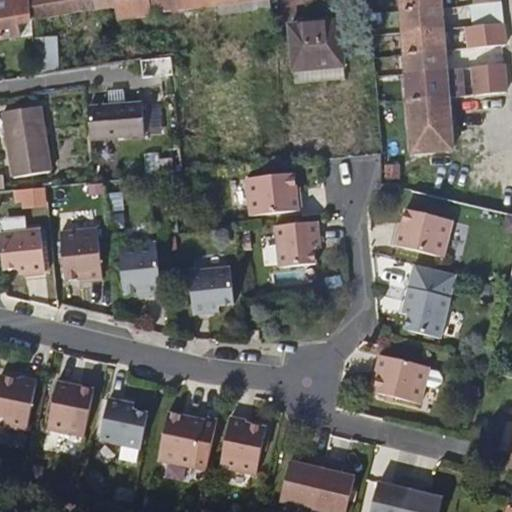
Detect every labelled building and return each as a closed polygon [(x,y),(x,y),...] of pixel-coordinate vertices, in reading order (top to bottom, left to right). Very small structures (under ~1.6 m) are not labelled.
[(33,0),(0,0),(0,41),(35,36),(34,21),(33,0)] [(152,0),(33,0),(34,21),(100,11),(118,9),(120,21),(155,16),(152,0)] [(170,0),(152,0),(155,16),(172,13),(170,0)] [(179,0),(170,0),(172,13),(181,12),(179,0)] [(179,0),(181,12),(221,7),(270,0),(179,0)] [(441,0),(400,0),(412,153),(453,149),(449,97),(464,95),(461,68),(447,70),(441,0)] [(500,1),(479,3),(481,19),(502,17),(500,1)] [(101,23),(120,21),(118,9),(100,11),(101,23)] [(505,44),(502,17),(481,19),(467,20),(470,48),(484,46),(505,44)] [(346,77),(341,20),(290,25),(295,82),(346,77)] [(46,68),(61,67),(60,36),(45,37),(46,68)] [(174,55),(145,59),(147,77),(175,73),(174,55)] [(504,64),(481,66),(474,67),(477,94),(483,93),(507,91),(504,64)] [(91,107),(94,138),(148,134),(145,102),(91,107)] [(53,170),(42,106),(5,113),(15,177),(53,170)] [(294,174),(246,179),(249,216),(301,211),(299,196),(296,196),(294,174)] [(45,187),(16,190),(17,202),(25,201),(26,209),(47,207),(45,187)] [(397,230),(394,245),(443,257),(452,221),(405,209),(400,231),(397,230)] [(320,248),(317,222),(274,227),(279,268),(315,264),(313,249),(320,248)] [(19,275),(45,272),(40,230),(0,234),(0,246),(3,271),(18,269),(19,275)] [(87,283),(103,281),(97,230),(60,234),(65,282),(87,280),(87,283)] [(146,297),(161,295),(156,244),(118,248),(124,296),(145,293),(146,297)] [(456,274),(415,264),(403,313),(409,315),(405,330),(440,339),(456,274)] [(189,273),(193,315),(219,312),(219,306),(234,305),(230,268),(189,273)] [(429,367),(380,355),(376,371),(378,372),(373,392),(420,404),(425,384),(429,368),(429,367)] [(429,368),(425,384),(435,387),(441,382),(442,376),(438,370),(429,368)] [(0,427),(26,432),(37,383),(21,379),(20,382),(0,377),(0,427)] [(73,383),(58,379),(47,430),(84,437),(94,390),(73,386),(73,383)] [(134,404),(108,399),(100,441),(141,450),(148,414),(133,411),(134,404)] [(168,413),(159,461),(207,471),(217,420),(190,415),(190,418),(168,413)] [(231,417),(220,467),(257,475),(267,428),(246,424),(246,421),(231,417)] [(313,510),(326,458),(311,455),(309,466),(290,462),(281,502),(313,510)] [(340,462),(326,458),(313,510),(322,511),(346,511),(355,477),(337,473),(340,462)] [(405,511),(414,479),(399,476),(397,487),(379,483),(371,511),(405,511)] [(428,482),(414,479),(405,511),(439,511),(443,498),(425,494),(428,482)]
